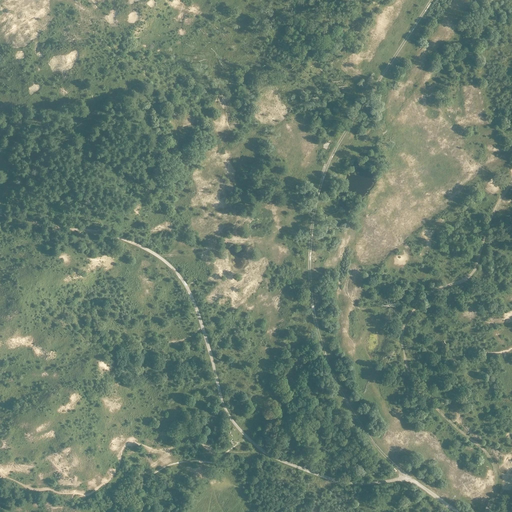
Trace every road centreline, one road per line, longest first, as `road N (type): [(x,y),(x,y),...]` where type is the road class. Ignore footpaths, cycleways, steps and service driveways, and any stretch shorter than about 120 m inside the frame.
road 1 (track): [(408,477),(358,484),(267,452),(225,409),(188,288),(164,260),(106,233),(0,212)]
road 2 (track): [(485,511),(496,481),(492,461),(414,385),(400,335),(419,301),(472,272),(511,180)]
road 3 (unknown): [(263,511),(259,454),(216,455),(192,436),(160,453),(129,445),(110,480),(86,496),(0,478)]
